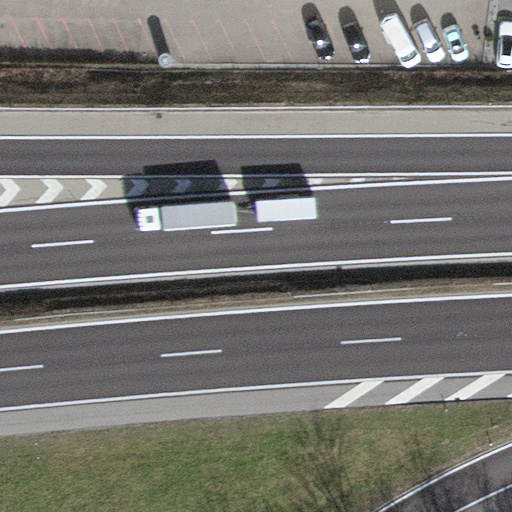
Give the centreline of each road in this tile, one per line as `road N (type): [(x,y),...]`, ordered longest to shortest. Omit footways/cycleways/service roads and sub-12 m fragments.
road 1 (motorway): [(0,375),(511,337)]
road 2 (motorway): [(511,214),(0,247)]
road 3 (motorway): [(511,180),(0,159)]
